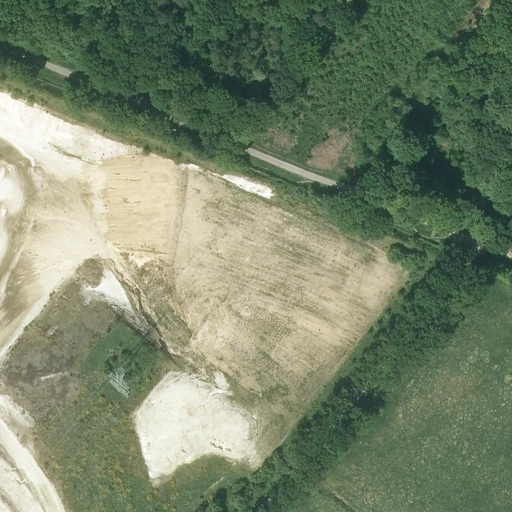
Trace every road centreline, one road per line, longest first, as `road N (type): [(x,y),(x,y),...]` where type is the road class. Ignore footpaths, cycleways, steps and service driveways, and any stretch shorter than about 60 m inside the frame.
road 1 (unclassified): [(256,511),(478,243)]
road 2 (track): [(442,230),(176,121)]
road 3 (track): [(176,121),(0,45)]
road 4 (track): [(176,121),(179,48),(191,0)]
